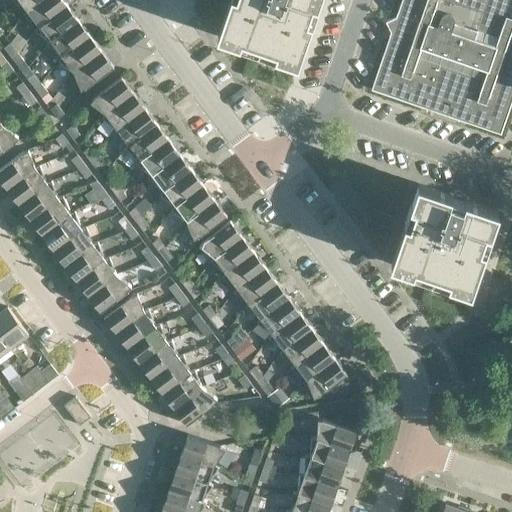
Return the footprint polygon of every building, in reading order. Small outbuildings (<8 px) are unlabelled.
[(40,0),(13,0),(27,10),(40,0)] [(67,4),(63,0),(40,0),(27,10),(24,14),(38,25),(39,26),(67,4)] [(274,54),(298,63),(317,7),(311,5),(312,0),(230,0),(218,35),(245,44),(247,39),(276,49),(274,54)] [(511,0),(401,0),(396,17),(386,22),(391,32),(389,36),(371,89),(500,133),(501,133),(511,101),(511,0)] [(78,20),(67,4),(39,26),(38,25),(35,29),(50,40),(50,41),(78,20)] [(90,35),(78,20),(50,41),(50,40),(47,44),(61,56),(62,56),(90,35)] [(102,50),(90,35),(62,56),(61,56),(58,60),(73,72),(102,50)] [(4,48),(11,57),(18,52),(10,43),(4,48)] [(114,66),(102,50),(73,72),(81,89),(87,87),(114,66)] [(25,62),(18,52),(11,57),(18,67),(25,62)] [(14,70),(7,61),(0,66),(7,75),(14,70)] [(27,78),(34,88),(41,83),(33,73),(27,78)] [(90,102),(105,113),(105,114),(133,92),(121,76),(94,96),(90,102)] [(16,87),(23,96),(30,91),(22,82),(16,87)] [(48,92),(41,83),(34,88),(42,97),(48,92)] [(37,101),(30,91),(23,96),(31,106),(37,101)] [(145,107),(133,92),(105,114),(105,113),(102,117),(116,128),(117,129),(145,107)] [(58,118),(64,114),(57,104),(50,109),(58,118)] [(157,123),(145,107),(117,129),(116,128),(113,132),(128,144),(157,123)] [(46,127),(53,122),(46,112),(39,117),(46,127)] [(168,138),(157,123),(128,144),(118,157),(133,169),(137,163),(140,159),(168,138)] [(19,136),(4,125),(0,127),(0,152),(15,142),(19,136)] [(73,125),(66,130),(74,139),(80,134),(73,125)] [(63,148),(69,143),(62,133),(55,138),(63,148)] [(180,153),(168,138),(140,159),(137,163),(151,174),(152,175),(180,153)] [(89,146),(82,151),(90,160),(96,156),(89,146)] [(0,168),(0,178),(7,188),(35,167),(35,166),(28,149),(22,152),(0,168)] [(191,169),(180,153),(152,175),(151,174),(148,178),(163,190),(191,169)] [(71,159),(78,169),(85,164),(78,155),(71,159)] [(103,165),(96,156),(90,160),(97,170),(103,165)] [(40,164),(35,166),(35,167),(7,188),(19,203),(47,182),(40,164)] [(92,174),(85,164),(78,169),(86,179),(92,174)] [(203,184),(191,169),(163,190),(160,194),(175,205),(203,184)] [(112,177),(106,182),(113,191),(119,186),(112,177)] [(51,180),(47,182),(19,203),(30,219),(59,197),(51,180)] [(447,282),(471,290),(490,235),(484,233),(489,218),(495,220),(498,211),(466,200),(464,205),(449,200),(451,195),(418,183),(415,193),(421,195),(416,210),(410,208),(391,263),(418,272),(420,267),(449,276),(447,282)] [(215,199),(203,184),(175,205),(171,209),(186,221),(215,199)] [(95,190),(102,200),(108,195),(101,185),(95,190)] [(127,196),(119,186),(113,191),(120,201),(127,196)] [(63,195),(59,197),(30,219),(42,234),(70,213),(70,212),(63,195)] [(115,204),(108,195),(102,200),(109,209),(115,204)] [(227,215),(215,199),(186,221),(194,238),(200,236),(227,215)] [(135,207),(129,212),(136,221),(142,217),(135,207)] [(75,210),(70,212),(70,213),(42,234),(54,249),(82,228),(75,210)] [(118,220),(125,230),(131,225),(124,216),(118,220)] [(150,226),(142,217),(136,221),(143,231),(150,226)] [(242,235),(230,219),(203,240),(199,245),(214,257),(242,235)] [(138,235),(131,225),(125,230),(132,240),(138,235)] [(86,226),(82,228),(54,249),(65,264),(94,243),(93,243),(86,226)] [(254,251),(242,235),(214,257),(211,260),(225,272),(226,272),(254,251)] [(158,238),(152,242),(159,252),(165,247),(158,238)] [(98,241),(93,243),(94,243),(65,264),(77,280),(105,259),(105,258),(98,241)] [(141,251),(148,260),(154,256),(147,246),(141,251)] [(173,257),(165,247),(159,252),(166,261),(173,257)] [(265,266),(254,251),(226,272),(225,272),(222,276),(237,287),(237,288),(265,266)] [(109,256),(105,258),(105,259),(77,280),(88,295),(117,274),(109,256)] [(162,265),(154,256),(148,260),(155,270),(162,265)] [(277,281),(265,266),(237,288),(237,287),(234,291),(248,302),(249,303),(277,281)] [(132,286),(117,274),(88,295),(101,311),(128,291),(132,286)] [(179,279),(186,288),(193,283),(186,274),(179,279)] [(289,297),(277,281),(249,303),(248,302),(245,306),(260,318),(289,297)] [(168,287),(175,297),(182,292),(175,282),(168,287)] [(200,293),(193,283),(186,288),(194,298),(200,293)] [(144,310),(137,292),(131,295),(104,315),(116,331),(144,310)] [(189,302),(182,292),(175,297),(183,306),(189,302)] [(300,312),(289,297),(260,318),(257,322),(271,333),(272,333),(300,312)] [(203,309),(210,319),(216,314),(209,304),(203,309)] [(28,334),(8,306),(0,311),(0,333),(10,347),(28,334)] [(149,308),(144,310),(116,331),(128,347),(156,325),(149,308)] [(312,327),(300,312),(272,333),(271,333),(268,337),(283,348),(283,349),(312,327)] [(191,318),(199,327),(205,322),(198,313),(191,318)] [(223,324),(216,314),(210,319),(217,328),(223,324)] [(212,332),(205,322),(199,327),(206,337),(212,332)] [(160,323),(156,325),(128,347),(139,362),(167,341),(167,340),(160,323)] [(323,342),(312,327),(283,349),(283,348),(280,352),(295,364),(323,342)] [(0,354),(10,347),(0,333),(0,354)] [(226,340),(233,350),(240,345),(232,335),(226,340)] [(172,338),(167,340),(167,341),(139,362),(151,377),(179,356),(172,338)] [(335,358),(323,342),(295,364),(292,368),(307,379),(335,358)] [(215,349),(222,358),(228,353),(221,344),(215,349)] [(247,355),(240,345),(233,350),(240,359),(247,355)] [(236,363),(228,353),(222,358),(229,368),(236,363)] [(183,354),(179,356),(151,377),(162,393),(191,371),(190,371),(183,354)] [(352,381),(335,358),(307,379),(314,397),(320,394),(331,386),(337,393),(352,381)] [(36,365),(28,371),(41,388),(59,374),(50,363),(40,370),(36,365)] [(249,371),(256,380),(263,375),(255,366),(249,371)] [(195,369),(190,371),(191,371),(162,393),(174,408),(202,387),(195,369)] [(20,373),(9,381),(24,401),(41,388),(28,371),(22,376),(20,373)] [(245,389),(252,384),(244,374),(238,379),(245,389)] [(260,385),(268,395),(274,390),(267,380),(260,385)] [(277,407),(289,397),(280,385),(274,390),(268,395),(277,407)] [(217,398),(202,387),(174,408),(186,424),(213,404),(217,398)] [(359,389),(350,396),(352,398),(364,396),(359,389)] [(64,405),(79,425),(91,416),(75,396),(64,405)] [(317,419),(316,437),(316,438),(350,449),(359,422),(348,418),(345,426),(324,420),(317,419)] [(275,432),(271,444),(279,446),(282,435),(275,432)] [(220,444),(188,434),(181,452),(214,464),(215,464),(225,448),(220,444)] [(311,437),(310,455),(310,456),(344,467),(350,449),(316,438),(316,437),(311,437)] [(214,464),(181,452),(175,471),(208,482),(209,482),(219,466),(215,464),(214,464)] [(305,455),(304,474),(337,485),(344,467),(310,456),(310,455),(305,455)] [(266,457),(263,469),(270,471),(274,460),(266,457)] [(249,464),(245,475),(253,478),(257,467),(249,464)] [(270,471),(263,469),(259,480),(266,483),(270,471)] [(208,482),(175,471),(169,489),(202,500),(213,485),(209,482),(208,482)] [(299,473),(298,492),(331,504),(337,485),(304,474),(299,473)] [(202,500),(169,489),(162,507),(176,511),(200,511),(206,503),(202,500)] [(241,489),(237,500),(244,503),(248,492),(241,489)] [(293,491),(291,510),(296,511),(328,511),(331,504),(298,492),(293,491)] [(254,494),(250,505),(258,508),(261,496),(254,494)] [(241,511),(244,503),(237,500),(233,511),(241,511)] [(465,511),(466,510),(445,503),(442,511),(465,511)]
